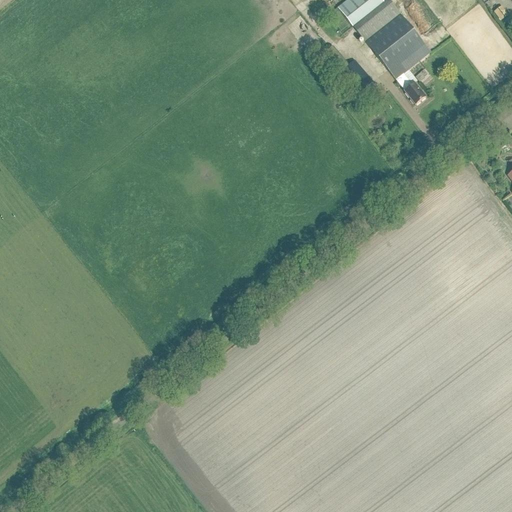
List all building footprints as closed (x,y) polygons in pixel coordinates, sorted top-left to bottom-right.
[(381,0),(349,0),(338,9),(395,81),(396,81),(405,92),(405,93),(415,106),(425,98),(415,85),(412,87),(403,75),(430,53),(388,0),(385,4),(381,0)] [(501,20),(507,15),(500,6),(494,11),(501,20)] [(355,68),(349,81),(360,87),(367,74),(355,68)] [(420,75),(415,79),(418,83),(418,84),(423,80),(420,75)] [(371,85),(366,89),(371,95),(376,91),(371,85)]
